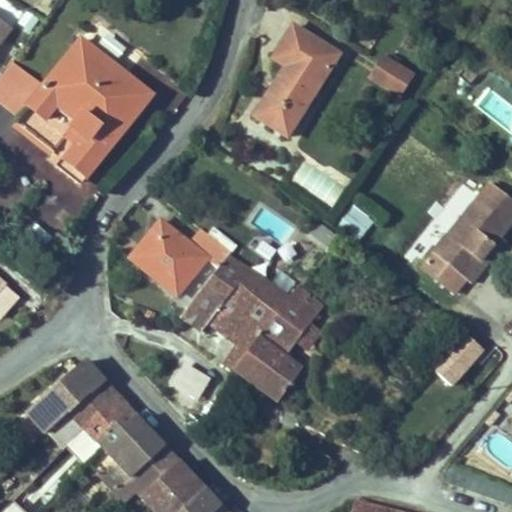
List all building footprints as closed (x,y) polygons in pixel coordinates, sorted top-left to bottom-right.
[(267,104),(299,123),(348,37),(302,11),(283,44),(296,52),(267,104)] [(0,42),(11,29),(0,19),(0,42)] [(0,79),(0,106),(17,121),(14,125),(83,182),(151,99),(81,42),(43,89),(11,64),(0,79)] [(399,46),(385,68),(413,86),(428,64),(399,46)] [(291,184),(329,209),(343,189),(305,164),(291,184)] [(511,177),(506,173),(449,245),(480,268),(485,272),(499,255),(494,250),(511,227),(511,177)] [(204,231),(174,207),(146,242),(162,255),(161,257),(192,283),(222,246),(234,256),(242,246),(246,241),(216,217),(204,231)] [(365,241),(373,218),(347,208),(338,231),(365,241)] [(318,223),(308,236),(324,248),(334,235),(318,223)] [(511,238),(511,227),(494,250),(499,255),(511,238)] [(480,268),(449,245),(438,259),(469,282),(480,268)] [(276,271),(242,246),(234,256),(196,303),(216,316),(223,307),(238,319),(276,271)] [(286,279),(276,271),(238,319),(251,330),(235,349),(247,358),(269,328),(272,330),(309,282),(293,270),(286,279)] [(0,296),(10,284),(0,276),(0,296)] [(298,349),(337,296),(313,277),(309,282),(272,330),(269,328),(247,358),(246,359),(290,390),(314,360),(298,349)] [(466,336),(431,375),(450,392),(485,354),(466,336)] [(49,429),(102,383),(82,362),(25,417),(42,435),(49,429)] [(115,398),(102,383),(49,429),(67,446),(82,431),(115,398)] [(122,427),(132,416),(115,398),(82,431),(96,444),(118,423),(122,427)] [(131,478),(161,447),(132,416),(122,427),(118,423),(96,444),(100,448),(131,478)] [(176,464),(161,447),(131,478),(112,496),(109,499),(122,511),(137,496),(141,500),(143,497),(176,464)] [(131,478),(100,448),(83,467),(112,496),(131,478)] [(188,477),(182,470),(176,464),(143,497),(156,511),(188,477)] [(183,511),(203,492),(188,477),(156,511),(157,511),(183,511)] [(219,511),(220,511),(203,492),(183,511),(219,511)] [(396,511),(356,502),(353,511),(396,511)]
